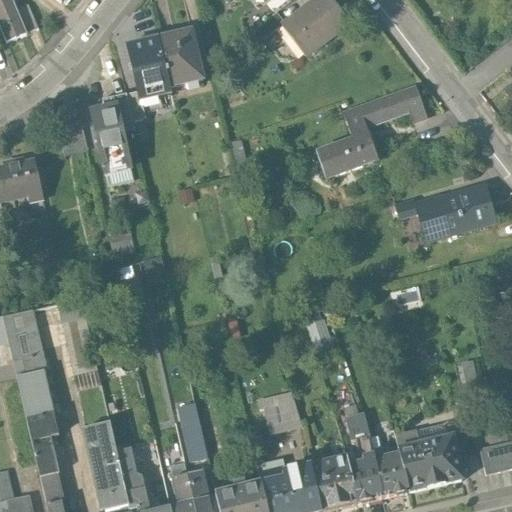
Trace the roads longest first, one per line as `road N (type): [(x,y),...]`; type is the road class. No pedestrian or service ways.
road 1 (residential): [(511,179),(373,0)]
road 2 (residential): [(0,118),(30,98),(111,0)]
